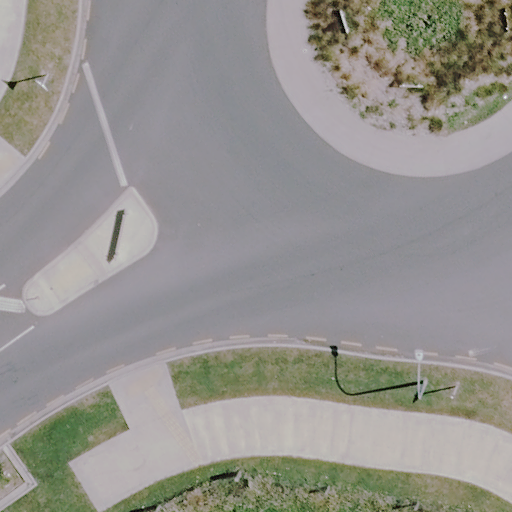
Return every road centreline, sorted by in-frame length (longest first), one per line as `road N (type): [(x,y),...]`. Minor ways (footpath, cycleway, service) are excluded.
road 1 (unclassified): [(366,253),(191,289),(59,353),(0,355)]
road 2 (unclassified): [(366,253),(303,226),(249,182),(207,119),(187,46)]
road 3 (unclassified): [(0,237),(187,46)]
